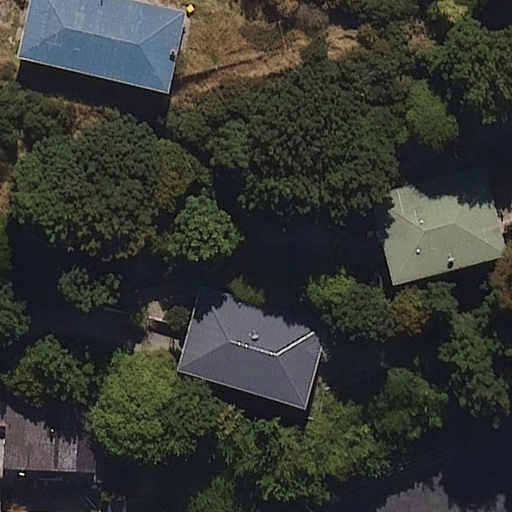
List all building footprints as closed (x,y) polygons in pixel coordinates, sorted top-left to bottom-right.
[(185,9),(149,0),(28,0),(15,52),(165,89),(185,9)] [(504,251),(484,165),(371,190),(390,277),(504,251)] [(327,325),(203,281),(175,362),(299,405),(327,325)] [(94,401),(4,395),(0,455),(0,462),(90,468),(94,401)] [(137,511),(138,501),(101,499),(100,511),(137,511)]
